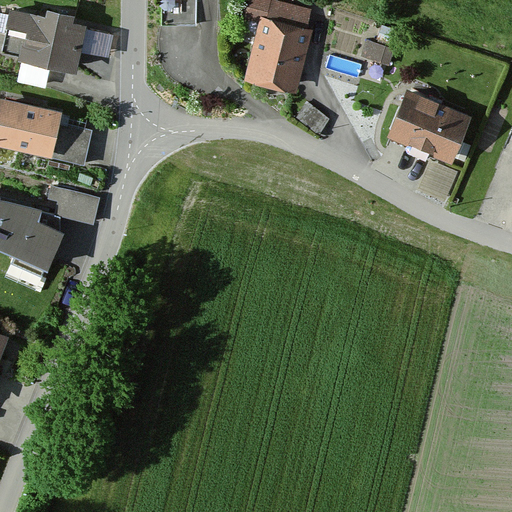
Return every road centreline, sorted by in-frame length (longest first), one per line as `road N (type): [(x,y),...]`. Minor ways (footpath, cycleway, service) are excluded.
road 1 (residential): [(11,511),(142,122)]
road 2 (residential): [(511,239),(331,161),(269,142),(142,122)]
road 3 (residential): [(142,122),(135,0)]
